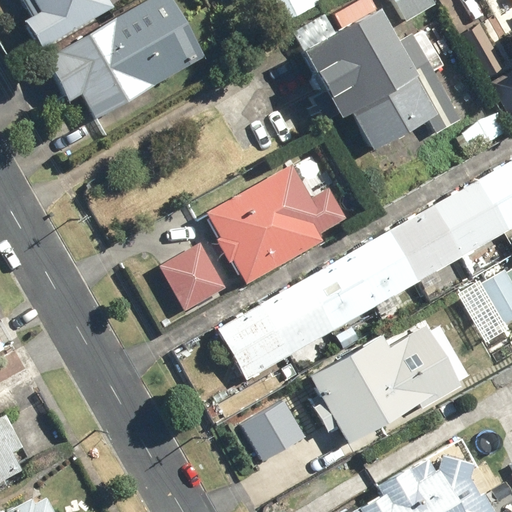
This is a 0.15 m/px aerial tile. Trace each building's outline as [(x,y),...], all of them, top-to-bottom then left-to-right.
[(6,0),(33,46),(113,0),(6,0)] [(137,0),(44,53),(80,116),(191,53),(161,0),(137,0)] [(426,0),(383,0),(396,21),(428,1),(426,0)] [(322,117),(335,110),(358,152),(421,116),(391,64),(390,65),(358,8),(284,50),(322,117)] [(473,24),(451,36),(477,82),(500,70),(473,24)] [(511,129),(511,24),(492,36),(511,69),(481,85),(508,132),(511,129)] [(505,132),(494,112),(455,133),(466,153),(505,132)] [(511,155),(211,326),(240,377),(511,223),(511,155)] [(197,211),(235,282),(317,238),(314,233),(337,221),(320,187),(297,200),(279,167),(197,211)] [(213,287),(193,249),(155,269),(175,307),(213,287)] [(474,284),(496,323),(511,313),(511,296),(497,271),(474,284)] [(306,374),(341,442),(447,387),(411,319),(306,374)] [(281,399),(231,423),(248,459),(298,434),(281,399)] [(0,476),(15,469),(5,452),(17,446),(0,417),(0,476)] [(481,511),(445,451),(343,510),(344,511),(342,511),(481,511)] [(0,511),(46,511),(37,496),(27,501),(24,497),(0,510),(0,511)]
